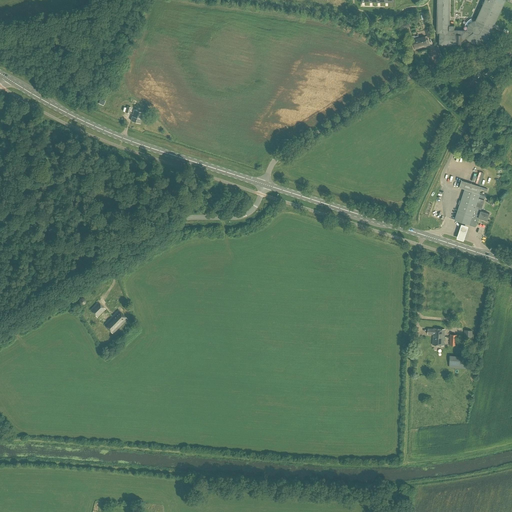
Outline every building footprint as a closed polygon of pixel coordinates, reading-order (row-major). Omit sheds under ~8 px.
[(505,0),(484,0),(476,20),(475,20),(473,21),(472,21),(471,22),(470,24),(469,25),(468,26),(468,28),(468,29),(467,31),(463,31),(454,30),(454,26),(450,26),(450,15),(450,0),(438,0),(437,33),(440,33),(440,45),(457,45),(457,46),(461,46),(461,40),(462,40),(465,38),(466,37),(466,38),(467,37),(468,37),(469,39),(471,40),(472,41),(474,42),(476,42),(478,42),(480,42),(482,41),(484,40),(486,38),(487,37),(488,35),(491,28),(493,28),(494,26),(495,24),(506,0),(505,0)] [(415,37),(414,36),(411,37),(412,40),(413,40),(415,47),(415,49),(419,48),(418,46),(423,44),(424,46),(430,45),(428,40),(426,40),(425,37),(419,38),(418,36),(415,37)] [(494,70),(490,65),(489,66),(487,68),(486,67),(483,70),(484,72),(482,74),(484,77),(486,78),(488,76),(489,76),(492,73),(491,72),(494,70)] [(476,94),(481,88),(476,84),(471,90),(476,94)] [(140,123),(143,113),(134,110),(131,121),(140,123)] [(484,199),(486,195),(480,193),(482,187),(462,180),(459,187),(465,189),(461,201),(460,200),(460,202),(459,203),(461,203),(455,220),(475,227),(478,218),(487,221),(489,214),(481,211),(484,200),(478,198),(478,197),(484,199)] [(470,227),(463,224),(459,239),(466,241),(470,227)] [(97,317),(105,309),(98,302),(90,310),(97,317)] [(113,334),(128,319),(118,310),(104,324),(113,334)] [(444,346),(445,329),(434,329),(428,329),(428,334),(433,334),(433,345),(444,346)] [(472,341),(472,331),(464,330),(464,340),(472,341)] [(466,369),(467,357),(450,355),(449,367),(466,369)]
